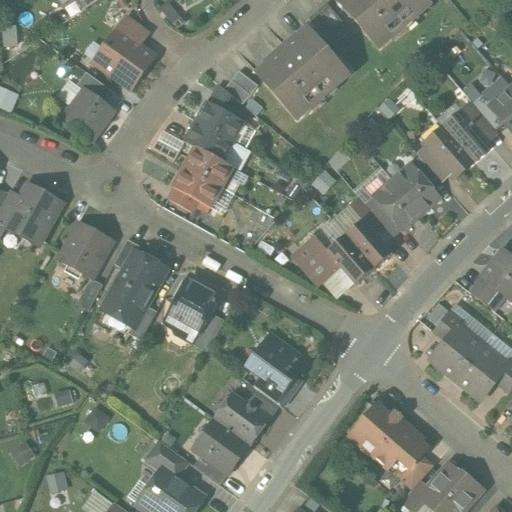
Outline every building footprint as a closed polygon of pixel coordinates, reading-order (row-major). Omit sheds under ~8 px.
[(101,0),(78,0),(77,1),(76,0),(75,1),(83,12),(101,0)] [(430,7),(423,0),(346,0),(340,6),(379,51),(394,38),(394,34),(411,19),(415,19),(430,7)] [(317,14),(333,31),(342,24),(327,6),(317,14)] [(324,39),(333,31),(317,14),(308,21),(324,39)] [(127,19),(118,32),(139,48),(148,34),(127,19)] [(139,48),(118,32),(104,51),(106,53),(96,67),(130,92),(155,59),(139,48)] [(296,40),(291,45),(328,90),(334,91),(348,79),(309,33),(298,42),(296,40)] [(291,45),(273,60),(312,105),(328,90),(291,45)] [(273,60),(266,66),(268,68),(258,77),(297,122),(311,109),(312,105),(273,60)] [(224,92),(239,104),(243,108),(257,88),(239,74),(224,92)] [(85,93),(106,108),(115,96),(86,75),(77,88),(84,94),(85,93)] [(210,106),(232,119),(239,104),(224,92),(220,89),(210,106)] [(511,91),(492,108),(491,109),(505,126),(511,133),(511,91)] [(106,108),(85,93),(84,94),(63,122),(91,143),(112,113),(106,108)] [(496,134),(505,126),(491,109),(492,108),(483,98),(473,106),(491,128),(496,134)] [(210,106),(208,105),(197,125),(232,144),(243,125),(232,119),(210,106)] [(482,136),(491,128),(473,106),(463,114),(482,136)] [(482,136),(463,114),(444,130),(473,164),(492,148),(482,136)] [(232,144),(197,125),(186,145),(197,151),(221,164),(232,144)] [(473,164),(444,130),(425,147),(427,150),(449,176),(454,181),(473,164)] [(441,183),(449,176),(427,150),(418,158),(419,160),(437,180),(441,183)] [(221,164),(197,151),(185,171),(221,190),(232,170),(221,164)] [(428,187),(437,180),(419,160),(411,167),(428,187)] [(428,187),(411,167),(392,183),(421,216),(439,201),(428,187)] [(221,190),(185,171),(175,190),(198,203),(210,210),(221,190)] [(403,232),(421,216),(392,183),(374,199),(403,232)] [(62,206),(27,187),(14,210),(4,229),(6,230),(33,245),(42,243),(62,206)] [(198,203),(175,190),(168,201),(192,214),(198,203)] [(394,240),(403,232),(374,199),(365,207),(384,229),(394,240)] [(376,236),(384,229),(365,207),(361,201),(351,210),(362,224),(364,222),(376,236)] [(4,229),(14,210),(4,205),(0,211),(0,239),(6,230),(4,229)] [(362,224),(345,238),(374,272),(392,256),(376,236),(364,222),(362,224)] [(113,244),(77,225),(56,263),(92,282),(113,244)] [(327,254),(316,240),(294,259),(319,288),(340,269),(356,287),(374,272),(345,238),(327,254)] [(114,267),(125,273),(135,254),(137,255),(140,249),(128,242),(114,267)] [(511,259),(503,252),(481,279),(483,280),(505,298),(511,303),(511,259)] [(137,255),(135,254),(125,273),(106,306),(135,322),(137,323),(146,308),(166,271),(137,255)] [(199,282),(194,279),(189,281),(167,321),(168,327),(174,330),(179,328),(180,326),(197,336),(199,336),(210,316),(220,298),(218,293),(213,290),(208,291),(201,288),(199,282)] [(505,298),(483,280),(471,296),(493,314),(505,298)] [(102,288),(92,282),(78,307),(88,313),(102,288)] [(156,314),(146,308),(137,323),(135,322),(129,336),(141,343),(156,314)] [(445,344),(458,329),(460,330),(464,325),(452,315),(435,336),(445,344)] [(225,323),(210,316),(199,336),(197,336),(192,346),(207,355),(225,323)] [(460,330),(458,329),(445,344),(431,363),(448,377),(450,374),(458,380),(483,349),(460,330)] [(307,363),(271,338),(249,368),(263,379),(254,391),(259,394),(259,393),(278,408),(281,410),(297,389),(291,385),(307,363)] [(506,368),(483,349),(458,380),(465,386),(463,389),(480,404),(495,385),(508,369),(506,368)] [(508,369),(495,385),(506,393),(511,385),(511,364),(510,363),(506,368),(508,369)] [(259,394),(249,406),(269,420),(278,408),(259,394)] [(244,406),(233,398),(215,423),(249,448),(269,420),(249,406),(244,406)] [(389,418),(378,408),(353,436),(364,445),(366,442),(377,451),(372,457),(388,472),(398,460),(410,470),(421,458),(414,452),(423,442),(401,423),(396,429),(387,421),(389,418)] [(228,477),(249,448),(215,423),(194,452),(202,458),(228,477)] [(162,473),(163,471),(177,481),(189,465),(159,444),(146,462),(162,473)] [(221,488),(228,477),(202,458),(195,468),(221,488)] [(433,468),(421,458),(410,470),(400,482),(412,493),(419,484),(433,468)] [(464,480),(449,467),(428,492),(421,500),(422,502),(433,511),(463,511),(481,492),(465,478),(464,480)] [(177,481),(163,471),(162,473),(159,477),(153,478),(148,485),(149,490),(154,493),(142,510),(144,511),(194,511),(203,500),(177,481)] [(47,476),(52,498),(68,494),(63,472),(47,476)] [(428,492),(419,484),(412,493),(400,505),(408,511),(412,511),(422,502),(421,500),(428,492)]
